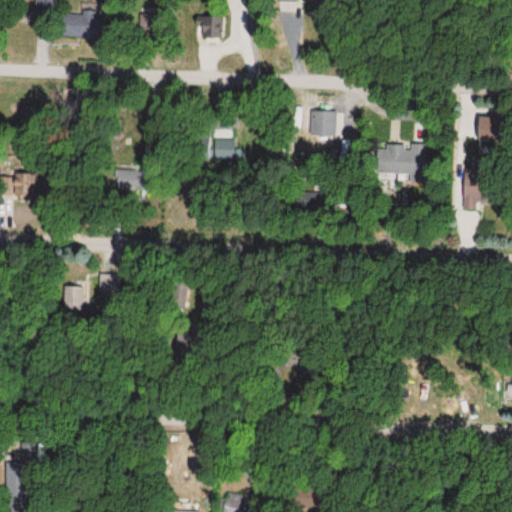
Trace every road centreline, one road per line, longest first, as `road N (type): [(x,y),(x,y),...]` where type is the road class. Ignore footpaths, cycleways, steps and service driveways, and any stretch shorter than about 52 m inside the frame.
road 1 (residential): [(511,428),(0,404)]
road 2 (residential): [(511,85),(0,63)]
road 3 (residential): [(511,262),(0,243)]
